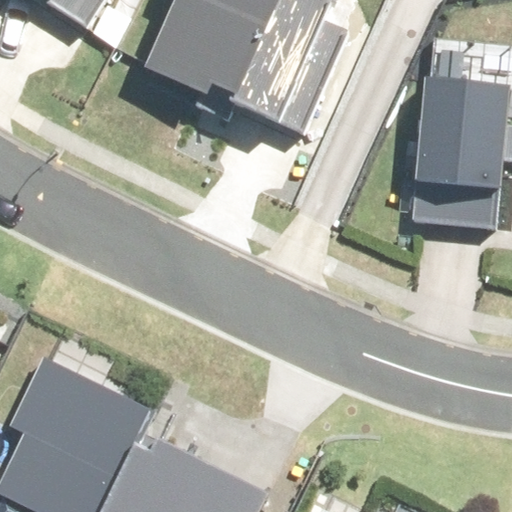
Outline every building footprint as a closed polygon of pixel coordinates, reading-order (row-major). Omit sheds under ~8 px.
[(100,0),(13,0),(78,37),(100,0)] [(154,0),(122,69),(273,139),(323,32),(300,22),(310,0),(154,0)] [(511,122),(511,108),(511,97),(423,89),(413,193),(503,202),(506,173),(511,173),(511,122)] [(290,382),(222,344),(194,394),(262,432),(290,382)] [(20,436),(0,478),(0,501),(23,511),(252,511),(257,502),(129,444),(140,421),(32,372),(6,430),(20,436)]
